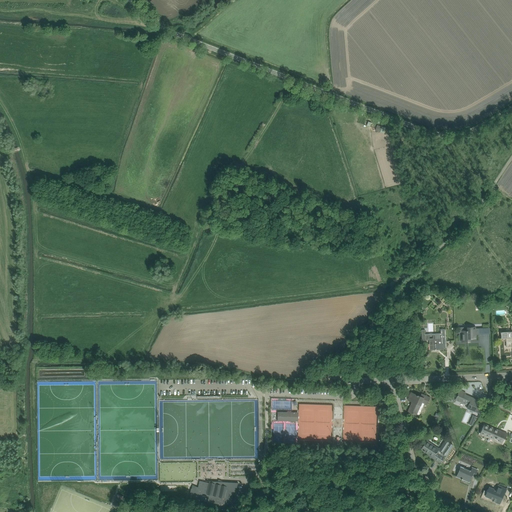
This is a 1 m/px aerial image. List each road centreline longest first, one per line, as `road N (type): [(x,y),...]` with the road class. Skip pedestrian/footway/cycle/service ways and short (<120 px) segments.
road 1 (unclassified): [(169,29),(424,131),(470,131),(511,108)]
road 2 (residential): [(471,511),(420,483),(390,380)]
